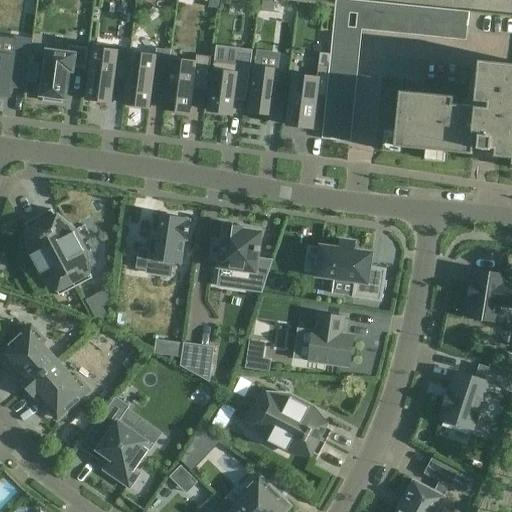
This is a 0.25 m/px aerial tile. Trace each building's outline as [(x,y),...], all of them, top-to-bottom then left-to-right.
[(218,0),(210,0),(209,8),(217,9),(218,0)] [(335,8),(345,9),(348,9),(349,0),(345,0),(336,0),(336,2),(335,8)] [(349,0),(348,9),(360,10),(361,2),(349,0)] [(275,3),(263,1),(262,9),(274,11),(275,3)] [(361,2),(360,10),(372,11),(373,3),(361,2)] [(373,3),(372,11),(384,13),(385,4),(373,3)] [(385,4),(384,13),(396,14),(396,5),(385,4)] [(396,5),(396,14),(408,15),(408,6),(396,5)] [(408,6),(408,15),(419,16),(420,7),(408,6)] [(420,7),(419,16),(431,18),(432,9),(420,7)] [(334,20),(343,21),(345,9),(335,8),(334,20)] [(432,9),(431,18),(443,19),(444,10),(432,9)] [(444,10),(443,19),(455,20),(456,11),(444,10)] [(456,11),(455,20),(467,21),(467,27),(468,27),(469,12),(456,11)] [(333,32),(342,33),(343,21),(334,20),(333,32)] [(332,44),(341,45),(342,33),(333,32),(332,44)] [(33,39),(15,37),(12,56),(0,54),(0,95),(9,97),(11,86),(26,88),(33,39)] [(331,56),(340,56),(341,45),(332,44),(331,56)] [(93,45),(86,99),(113,102),(118,61),(129,62),(130,53),(131,49),(93,45)] [(47,51),(41,97),(45,97),(44,101),(63,104),(63,100),(66,100),(70,72),(73,72),(74,68),(86,70),(88,49),(69,46),(68,53),(47,51)] [(153,84),(167,86),(170,60),(171,51),(157,49),(156,57),(130,53),(129,62),(124,104),(150,107),(153,84)] [(170,60),(164,109),(190,112),(193,89),(207,90),(211,57),(197,56),(196,63),(170,60)] [(329,68),(339,68),(340,56),(331,56),(329,68)] [(215,61),(208,111),(232,114),(238,65),(215,61)] [(511,64),(479,61),(475,102),(490,103),(489,109),(477,108),(477,107),(453,105),(454,97),(400,92),(397,131),(395,147),(403,147),(426,150),(445,152),(473,155),(472,160),(495,163),(496,157),(503,157),(511,158),(511,64)] [(251,66),(243,65),(241,77),(249,78),(251,66)] [(326,97),(329,67),(319,66),(317,79),(293,76),(287,125),(313,128),(317,96),(326,97)] [(249,112),(273,115),(278,71),(255,67),(249,112)] [(328,79),(337,80),(339,68),(329,68),(328,79)] [(327,91),(336,92),(337,80),(328,79),(327,91)] [(326,103),(335,104),(336,92),(327,91),(326,103)] [(325,115),(334,116),(335,104),(326,103),(325,115)] [(323,127),(332,128),(334,116),(325,115),(323,127)] [(323,127),(322,139),(337,141),(337,140),(331,139),(332,128),(323,127)] [(51,210),(38,217),(76,288),(92,279),(80,254),(85,252),(74,232),(66,236),(51,210)] [(187,219),(156,214),(151,251),(139,249),(136,269),(149,271),(150,260),(158,261),(158,264),(172,266),(172,263),(181,264),(184,239),(188,240),(190,221),(187,221),(187,219)] [(76,288),(38,217),(25,224),(39,250),(31,255),(41,275),(46,272),(59,296),(76,288)] [(252,291),(262,293),(273,261),(258,259),(259,252),(260,252),(260,247),(262,232),(242,229),(243,227),(225,224),(222,239),(214,238),(211,261),(219,262),(218,268),(221,268),(236,270),(235,278),(254,281),(252,291)] [(370,267),(372,253),(354,251),(356,243),(340,241),(339,249),(321,246),(317,276),(356,282),(353,297),(381,301),(386,270),(370,267)] [(511,284),(504,283),(505,275),(476,271),(474,283),(471,283),(468,300),(471,301),(468,318),(497,323),(500,306),(511,308),(511,284)] [(309,361),(349,367),(354,336),(342,334),(344,318),(320,314),(317,331),(314,330),(309,361)] [(17,378),(27,389),(58,361),(43,344),(45,341),(32,326),(3,352),(0,355),(10,366),(13,363),(22,374),(17,378)] [(184,344),(180,366),(209,382),(214,348),(184,344)] [(73,378),(58,361),(27,389),(36,399),(41,395),(50,405),(47,408),(57,419),(60,417),(61,417),(90,392),(76,376),(73,378)] [(449,391),(447,398),(441,415),(443,415),(441,420),(473,430),(488,384),(499,387),(503,374),(480,366),(476,378),(457,372),(451,388),(450,388),(449,391)] [(288,403),(263,390),(255,407),(326,443),(333,430),(306,416),(310,408),(291,397),(288,403)] [(116,397),(92,430),(93,431),(95,428),(107,437),(98,451),(111,460),(107,466),(105,470),(130,488),(140,474),(135,471),(153,445),(119,422),(130,407),(116,397)] [(326,443),(255,407),(246,423),(271,436),(268,441),(288,451),(292,443),(319,457),(326,443)] [(202,430),(184,458),(186,460),(209,436),(202,430)] [(194,492),(217,474),(203,457),(180,474),(194,492)] [(432,460),(426,474),(453,488),(460,475),(432,460)] [(248,494),(231,511),(232,511),(284,511),(289,507),(287,505),(287,504),(259,477),(245,492),(248,494)] [(437,511),(444,499),(445,499),(446,497),(443,496),(416,482),(416,481),(414,480),(412,482),(415,484),(406,500),(404,499),(403,501),(405,502),(402,507),(400,506),(399,509),(401,510),(399,511),(437,511)]
